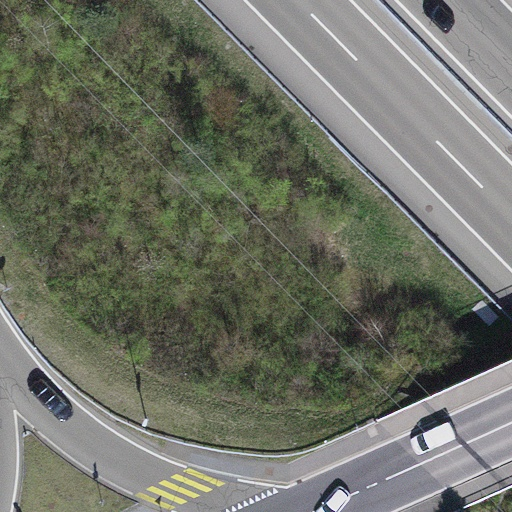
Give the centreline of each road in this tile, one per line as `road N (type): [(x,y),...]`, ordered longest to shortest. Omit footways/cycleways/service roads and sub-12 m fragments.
road 1 (motorway): [(0,356),(107,454),(185,491),(259,511)]
road 2 (motorway): [(295,0),(511,219)]
road 3 (primary): [(465,445),(321,510)]
